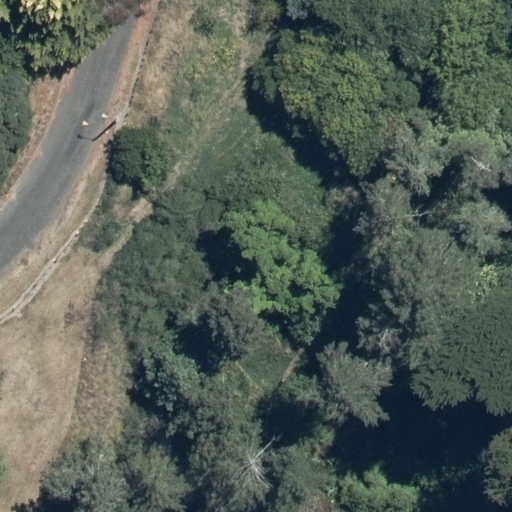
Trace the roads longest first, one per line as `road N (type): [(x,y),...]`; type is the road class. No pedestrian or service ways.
road 1 (track): [(281,511),(367,291),(388,152),(419,95),(465,74),(511,76)]
road 2 (residential): [(0,242),(56,179),(121,0)]
